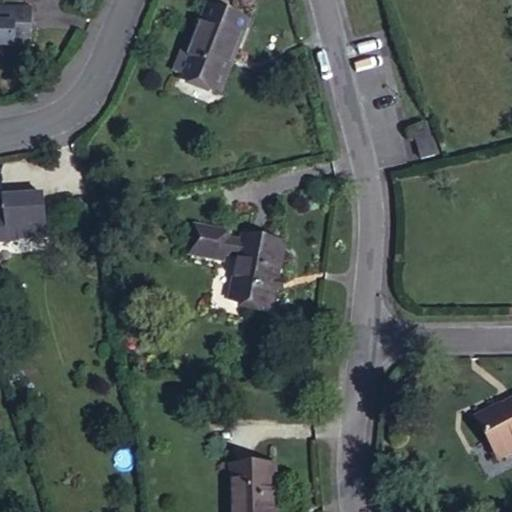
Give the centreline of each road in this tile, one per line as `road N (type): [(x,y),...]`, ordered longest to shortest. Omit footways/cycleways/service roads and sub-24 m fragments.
road 1 (residential): [(318,0),(364,178),(361,334)]
road 2 (residential): [(0,127),(65,110),(86,89),(123,0)]
road 3 (residential): [(361,334),(347,431),(349,511)]
road 4 (residential): [(361,334),(511,335)]
